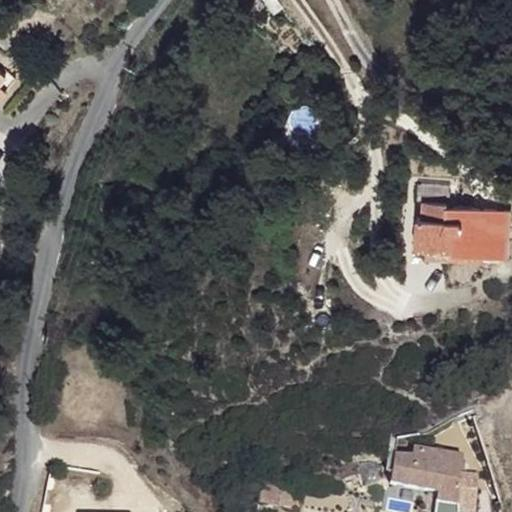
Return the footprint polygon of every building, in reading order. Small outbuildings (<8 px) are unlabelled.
[(0,95),(14,80),(1,68),(0,69),(0,95)] [(446,185),(424,182),(421,198),(417,197),(411,226),(448,232),(447,237),(484,243),(489,217),(482,216),(485,197),(446,192),(446,185)] [(393,454),(388,482),(434,490),(432,511),(457,511),(457,505),(458,488),(461,457),(411,448),(410,456),(393,454)] [(356,462),(357,478),(385,475),(383,458),(356,462)] [(306,476),(309,493),(342,488),(340,467),(306,476)] [(253,498),(252,504),(286,511),(295,511),(300,495),(301,491),(263,481),(258,499),(253,498)] [(458,488),(457,505),(474,506),(476,489),(458,488)]
